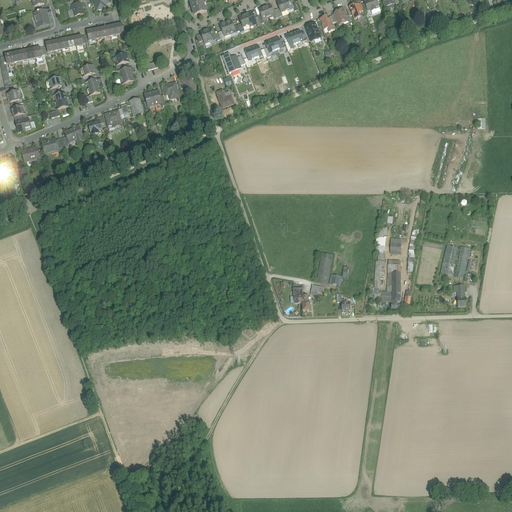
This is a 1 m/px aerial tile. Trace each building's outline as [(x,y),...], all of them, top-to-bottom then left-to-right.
[(94,0),(95,4),(96,4),(98,10),(97,10),(97,11),(105,9),(104,5),(110,4),(108,0),(94,0)] [(192,0),(190,1),(192,8),(206,4),(205,2),(204,2),(203,0),(192,0)] [(289,0),(286,0),(283,1),(287,11),(293,9),(291,5),(289,0)] [(371,0),(370,0),(368,1),(368,2),(364,3),(365,4),(367,11),(368,11),(371,10),(372,12),(373,15),(380,12),(379,10),(380,10),(375,0),(372,0),(371,0)] [(382,0),(385,8),(394,5),(396,4),(394,0),(382,0)] [(283,1),(277,3),(279,9),(281,14),(283,17),(282,17),(283,17),(288,16),(288,14),(287,11),(283,1)] [(74,5),(71,6),(71,7),(74,18),(84,15),(81,4),(74,5)] [(206,4),(192,8),(194,16),(207,12),(206,7),(206,4)] [(358,5),(354,7),(353,6),(349,7),(354,20),(360,18),(359,14),(361,13),(358,6),(358,5)] [(271,6),(265,8),(268,18),(274,16),(275,16),(273,12),(271,6)] [(265,8),(258,11),(261,16),(262,20),(268,18),(265,8)] [(343,10),(334,13),(338,23),(339,26),(343,24),(344,26),(348,24),(348,22),(346,17),(343,10)] [(37,13),(34,14),(38,27),(50,24),(46,11),(44,11),(37,13)] [(252,13),(249,14),(246,15),(247,15),(245,16),(249,26),(249,27),(256,24),(257,24),(255,19),(252,13)] [(245,16),(239,18),(241,24),(243,28),(249,26),(245,16)] [(326,19),(324,20),(323,18),(320,20),(324,31),(327,30),(329,33),(335,31),(332,25),(330,19),(327,20),(326,19)] [(231,21),(225,23),(230,35),(235,33),(233,27),(231,21)] [(230,35),(225,23),(220,26),(222,32),(224,37),(230,35)] [(315,24),(305,28),(311,41),(312,42),(314,41),(315,40),(315,39),(319,38),(320,39),(317,30),(315,24)] [(22,25),(16,27),(17,34),(24,32),(22,25)] [(123,25),(115,26),(117,36),(125,34),(123,25)] [(115,26),(108,28),(110,37),(117,36),(115,26)] [(108,28),(101,29),(103,39),(110,37),(108,28)] [(101,29),(94,31),(96,40),(103,39),(101,29)] [(211,29),(205,31),(210,43),(215,41),(213,36),(211,29)] [(94,31),(87,32),(87,36),(89,42),(96,40),(94,31)] [(210,43),(205,31),(200,33),(201,35),(203,41),(205,44),(210,43)] [(293,34),(297,45),(304,42),(300,31),(293,34)] [(219,34),(213,36),(215,41),(217,40),(217,42),(221,40),(219,34)] [(290,48),(297,45),(293,34),(285,37),(288,43),(290,48)] [(82,37),(74,38),(76,47),(83,46),(83,44),(82,37)] [(74,38),(67,40),(69,49),(76,47),(74,38)] [(272,41),(276,51),(283,49),(279,38),(272,41)] [(67,40),(60,41),(62,50),(69,49),(67,40)] [(60,41),(53,43),(55,52),(62,50),(60,41)] [(269,54),(276,51),(272,41),(265,44),(267,49),(269,54)] [(53,43),(46,44),(46,47),(48,53),(55,52),(53,43)] [(258,46),(251,49),(255,59),(262,57),(258,46)] [(41,49),(33,50),(35,59),(43,58),(42,56),(41,49)] [(249,62),(255,59),(251,49),(245,51),(249,62)] [(33,50),(26,52),(28,61),(35,59),(33,50)] [(26,52),(19,53),(21,62),(28,61),(26,52)] [(19,53),(12,55),(14,64),(21,62),(19,53)] [(223,57),(229,74),(242,69),(241,67),(237,59),(236,56),(231,59),(229,54),(223,57)] [(12,55),(5,56),(5,57),(6,63),(7,65),(14,64),(12,55)] [(126,55),(117,58),(119,66),(123,65),(129,63),(126,55)] [(237,59),(241,67),(246,65),(244,61),(243,56),(237,59)] [(93,66),(83,69),(86,77),(88,77),(95,75),(93,66)] [(124,70),(121,71),(123,78),(132,75),(130,69),(124,70)] [(123,78),(120,79),(122,84),(124,84),(124,85),(134,82),(132,75),(123,78)] [(193,77),(182,80),(182,83),(185,93),(191,92),(191,89),(196,87),(193,77)] [(60,78),(50,81),(53,90),(57,89),(62,87),(60,78)] [(229,78),(227,79),(227,78),(225,78),(226,79),(224,80),(227,88),(232,87),(229,78)] [(91,82),(88,83),(90,89),(99,87),(97,80),(91,82)] [(175,84),(164,87),(166,96),(169,95),(170,97),(173,96),(174,99),(177,98),(179,98),(177,92),(175,84)] [(99,87),(90,89),(92,96),(101,94),(99,87)] [(231,97),(225,99),(223,91),(216,94),(222,109),(234,105),(231,97)] [(17,92),(8,95),(10,104),(19,101),(17,92)] [(159,92),(152,94),(155,106),(162,104),(160,97),(159,92)] [(58,95),(56,96),(58,103),(66,100),(64,94),(58,95)] [(152,94),(145,96),(146,102),(148,108),(155,106),(152,94)] [(66,100),(58,103),(59,110),(68,107),(66,100)] [(139,101),(130,103),(134,115),(143,113),(139,101)] [(20,107),(12,110),(14,118),(14,117),(24,115),(23,115),(23,114),(22,114),(20,107)] [(118,112),(105,115),(108,126),(113,125),(114,128),(122,125),(121,121),(119,117),(118,112)] [(16,123),(18,133),(32,129),(29,120),(25,121),(16,123)] [(99,121),(88,124),(92,137),(96,136),(97,134),(97,132),(102,131),(100,124),(100,121),(99,121)] [(79,128),(65,134),(67,139),(69,143),(76,140),(77,144),(84,141),(79,128)] [(66,139),(60,141),(62,149),(62,150),(69,147),(68,146),(70,145),(69,143),(67,139),(66,140),(66,139)] [(56,142),(43,145),(46,158),(60,154),(59,150),(56,142)] [(37,148),(22,152),(25,163),(39,159),(40,159),(39,155),(37,148)] [(8,158),(0,161),(0,172),(2,176),(14,171),(8,158)] [(385,229),(379,228),(375,245),(382,246),(385,229)] [(401,241),(391,240),(390,255),(400,255),(401,241)] [(382,246),(375,245),(378,253),(385,254),(385,247),(382,246)] [(446,246),(440,274),(453,277),(459,249),(446,246)] [(461,247),(454,277),(463,279),(470,249),(461,247)] [(333,256),(321,254),(316,283),(328,285),(333,256)] [(381,299),(381,293),(379,292),(379,286),(380,286),(380,279),(384,280),(384,277),(380,277),(380,262),(378,262),(376,261),(374,288),(372,288),(372,294),(373,294),(373,298),(376,298),(376,304),(378,304),(378,298),(381,299)] [(391,303),(400,303),(401,266),(400,266),(388,265),(388,286),(387,286),(387,292),(381,293),(381,299),(381,302),(391,303)] [(340,286),(342,277),(331,274),(329,283),(340,286)] [(322,288),(312,286),(311,292),(321,294),(322,288)] [(464,286),(457,287),(457,293),(458,299),(457,299),(458,308),(466,308),(466,299),(465,299),(464,286)] [(303,289),(293,289),(293,294),(295,294),(295,297),(294,297),(295,304),(302,304),(308,303),(308,297),(302,297),(302,294),(303,293),(303,289)] [(350,303),(345,303),(345,301),(342,301),(342,311),(345,311),(345,312),(349,312),(349,311),(350,311),(350,303)] [(308,303),(302,304),(302,312),(310,312),(310,303),(308,303)]
